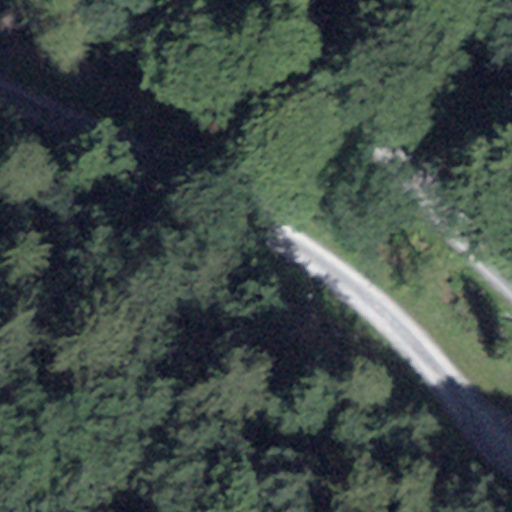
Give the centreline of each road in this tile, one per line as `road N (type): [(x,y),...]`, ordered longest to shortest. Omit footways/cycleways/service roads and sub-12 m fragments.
road 1 (track): [(511,454),(295,244),(189,165),(0,84)]
road 2 (track): [(295,0),(420,193),(511,279)]
